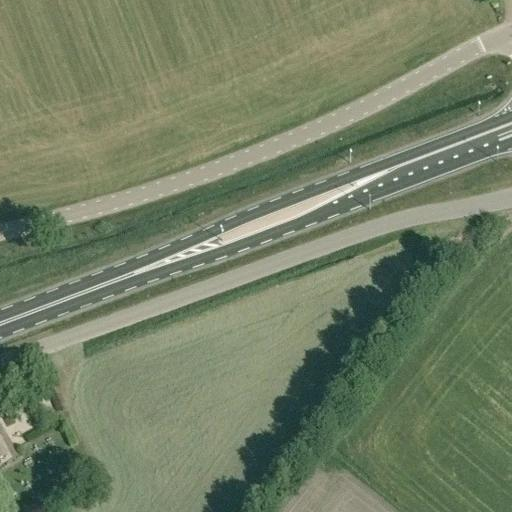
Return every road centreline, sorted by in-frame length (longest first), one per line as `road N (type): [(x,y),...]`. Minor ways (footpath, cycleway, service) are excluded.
road 1 (unclassified): [(0,229),(228,170),(511,35)]
road 2 (primary): [(0,328),(511,130)]
road 3 (unclassified): [(511,200),(396,223),(0,365)]
